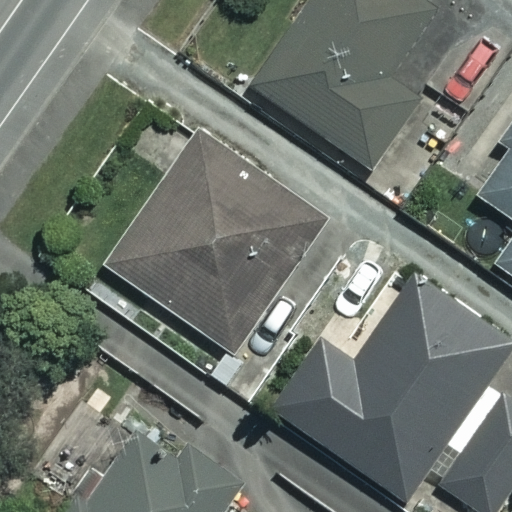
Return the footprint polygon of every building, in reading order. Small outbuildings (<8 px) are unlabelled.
[(370,162),(467,20),(436,0),(311,0),(255,84),(370,162)] [(106,262),(255,368),(350,235),(201,129),(106,262)] [(511,132),(477,192),(511,212),(511,233),(496,261),(511,270),(511,132)] [(511,340),(511,339),(413,272),(357,354),(320,330),(271,402),(418,503),(436,477),(485,511),(498,511),(511,491),(511,396),(486,379),(511,340)] [(214,511),(244,473),(154,404),(71,511),(214,511)]
